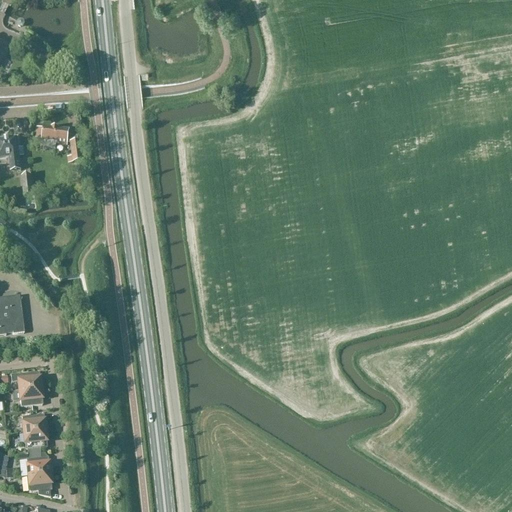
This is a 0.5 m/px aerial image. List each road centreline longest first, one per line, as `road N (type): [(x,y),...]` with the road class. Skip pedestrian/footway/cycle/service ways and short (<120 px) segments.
road 1 (primary): [(164,511),(102,0)]
road 2 (unclassified): [(185,511),(124,0)]
road 3 (residential): [(68,511),(55,360),(0,365)]
